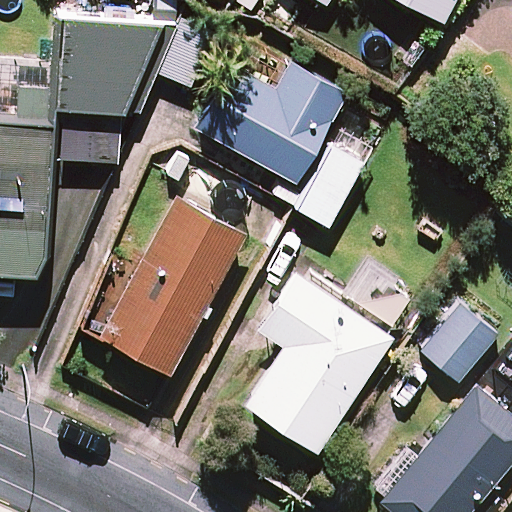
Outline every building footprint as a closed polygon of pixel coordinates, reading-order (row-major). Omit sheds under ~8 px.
[(411,0),(435,14),(442,0),(411,0)] [(141,17),(56,9),(50,84),(0,79),(0,264),(37,268),(47,152),(111,157),(115,103),(133,105),(141,17)] [(342,84),(286,54),(273,79),(226,54),(190,121),(293,176),(342,84)] [(358,156),(325,138),(290,199),(323,218),(358,156)] [(247,183),(190,153),(108,308),(91,299),(80,320),(167,366),(240,228),(227,221),(247,183)] [(348,302),(291,264),(254,321),(280,338),(241,396),(311,442),(399,309),(360,284),(348,302)] [(492,330),(458,300),(419,344),(453,375),(492,330)] [(456,511),(511,445),(511,416),(470,382),(417,446),(412,441),(372,489),(399,511),(456,511)]
